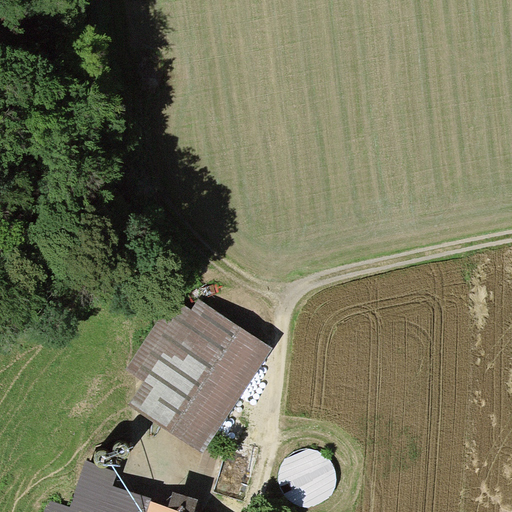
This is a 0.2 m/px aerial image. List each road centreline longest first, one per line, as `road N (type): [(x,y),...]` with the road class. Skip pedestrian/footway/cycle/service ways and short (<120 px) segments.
road 1 (track): [(511,239),(378,266),(297,291),(284,304),(258,511)]
road 2 (track): [(113,0),(133,123),(164,201),(207,250),(284,304)]
